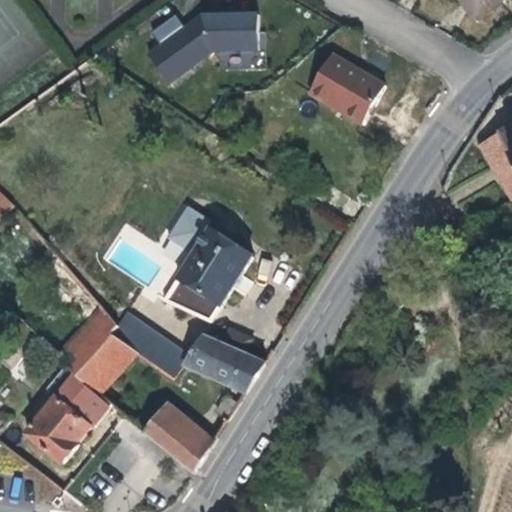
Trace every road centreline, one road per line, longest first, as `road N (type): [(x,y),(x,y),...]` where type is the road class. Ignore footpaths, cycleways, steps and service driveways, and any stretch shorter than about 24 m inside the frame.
road 1 (tertiary): [(198,511),(407,188),(485,83)]
road 2 (residential): [(340,0),(485,83)]
